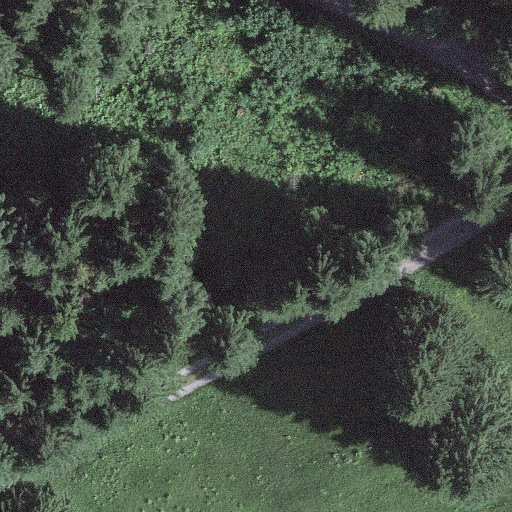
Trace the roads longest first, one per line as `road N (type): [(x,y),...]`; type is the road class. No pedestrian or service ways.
road 1 (track): [(511,192),(264,341),(0,482)]
road 2 (track): [(511,80),(330,0)]
